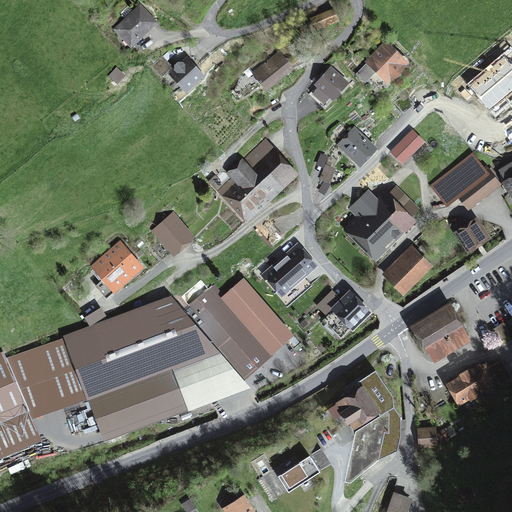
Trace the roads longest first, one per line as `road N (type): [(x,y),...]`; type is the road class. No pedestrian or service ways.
road 1 (unclassified): [(2,511),(243,420)]
road 2 (residential): [(309,217),(427,106),(445,103),(486,127),(507,127)]
road 3 (unclassified): [(309,217),(290,106),(352,27),(356,0)]
road 4 (unclassified): [(243,420),(321,380),(396,327)]
road 5 (unclassified): [(409,364),(405,455),(346,511)]
road 6 (unclassified): [(396,327),(318,256),(309,217)]
road 7 (unclassified): [(320,0),(230,32),(212,25),(220,0)]
road 8 (unclassified): [(396,327),(511,246)]
